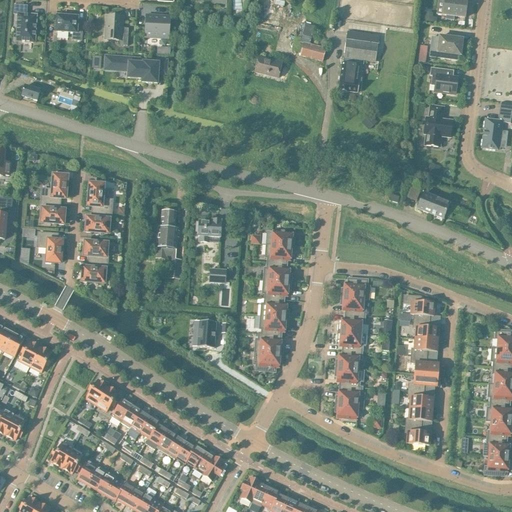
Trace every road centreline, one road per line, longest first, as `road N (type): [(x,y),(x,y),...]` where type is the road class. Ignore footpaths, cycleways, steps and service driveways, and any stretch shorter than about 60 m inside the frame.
road 1 (unclassified): [(328,196),(206,169),(5,105)]
road 2 (residential): [(511,489),(380,452),(277,397)]
road 3 (residential): [(250,441),(52,318)]
road 4 (residential): [(482,0),(464,151),(475,171),(511,188)]
road 5 (residential): [(320,265),(376,269),(511,321)]
road 6 (unclassified): [(511,264),(328,196)]
road 7 (unknown): [(455,298),(439,472)]
road 8 (residential): [(402,511),(250,441)]
road 9 (residential): [(52,318),(70,286),(77,171)]
road 10 (residential): [(277,397),(304,343),(320,265)]
